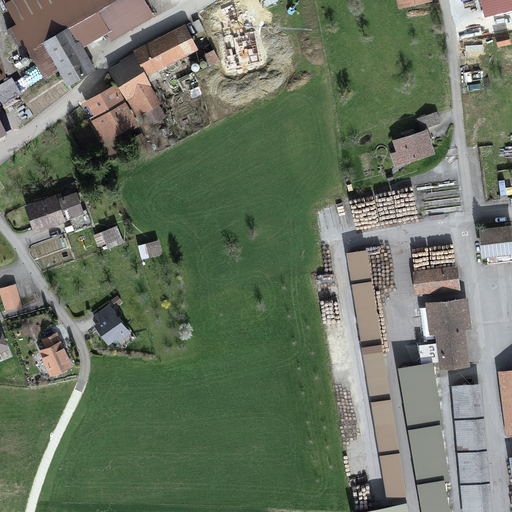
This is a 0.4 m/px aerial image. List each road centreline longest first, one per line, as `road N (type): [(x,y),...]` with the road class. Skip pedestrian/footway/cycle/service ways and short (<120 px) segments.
road 1 (unclassified): [(0,153),(121,48),(202,0)]
road 2 (residential): [(441,0),(467,218)]
road 3 (track): [(29,511),(84,380)]
road 4 (residential): [(0,222),(73,332)]
